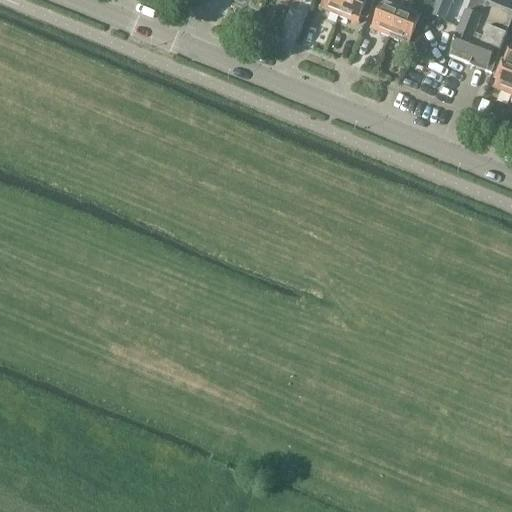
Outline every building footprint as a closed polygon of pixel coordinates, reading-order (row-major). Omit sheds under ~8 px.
[(339,17),(345,0),(324,0),(321,9),(339,17)] [(374,3),(375,0),(345,0),(339,17),(357,24),(367,0),(374,3)] [(405,2),(405,0),(383,0),(372,30),(390,37),(404,1),(405,2)] [(411,4),(413,0),(405,0),(405,2),(404,1),(390,37),(409,44),(420,17),(408,13),(411,4)] [(446,0),(437,0),(433,12),(441,15),(446,0)] [(490,74),(511,20),(511,13),(486,3),(486,0),(472,0),(449,58),(490,74)] [(511,45),(504,43),(496,63),(503,65),(494,88),(511,95),(511,45)]
